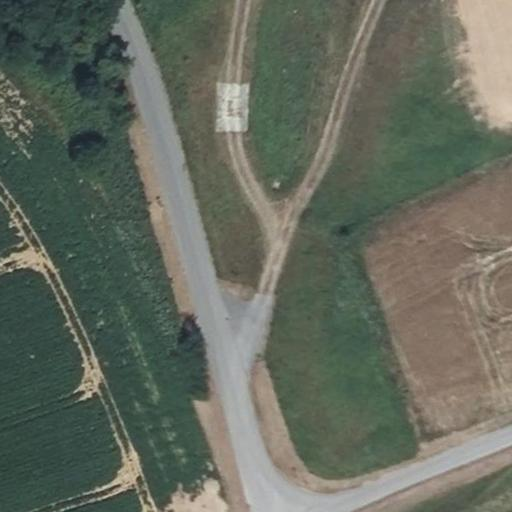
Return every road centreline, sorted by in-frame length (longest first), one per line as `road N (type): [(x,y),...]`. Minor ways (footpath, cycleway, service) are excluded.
road 1 (unclassified): [(248,511),(220,376),(140,93),(93,0)]
road 2 (unclassified): [(348,511),(511,444)]
